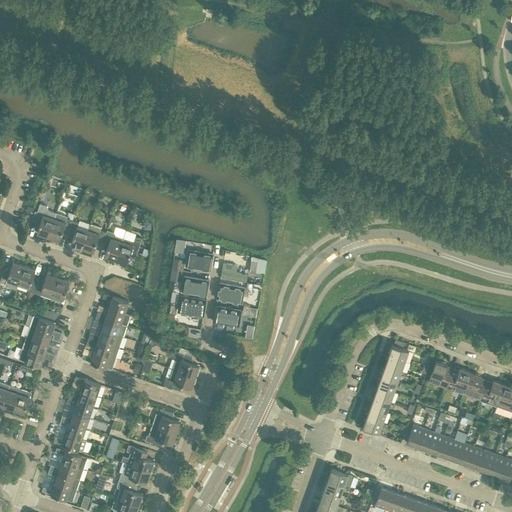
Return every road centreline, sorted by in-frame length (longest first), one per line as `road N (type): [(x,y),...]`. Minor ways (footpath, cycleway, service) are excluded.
road 1 (unclassified): [(353,239),(318,175),(298,158),(0,50)]
road 2 (residential): [(322,437),(356,351),(373,333),(398,328),(511,368)]
road 3 (residential): [(505,502),(322,437)]
road 4 (residential): [(67,361),(94,282),(90,270),(0,237)]
road 5 (tertiary): [(262,411),(317,281),(357,251)]
road 6 (tertiary): [(353,239),(302,278),(267,371)]
road 7 (residential): [(267,371),(215,350),(205,333),(220,248)]
road 8 (residential): [(67,361),(202,408)]
road 9 (tertiary): [(252,405),(192,511)]
